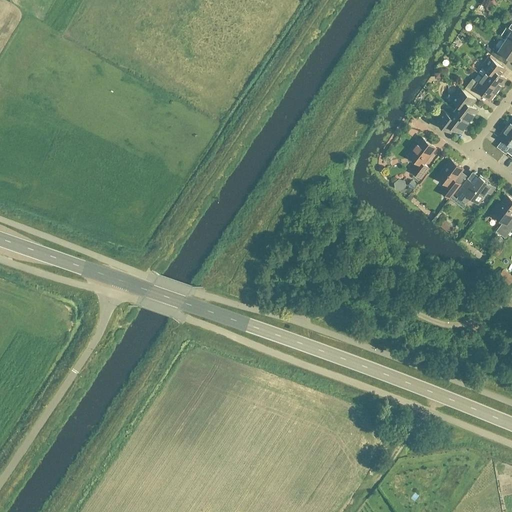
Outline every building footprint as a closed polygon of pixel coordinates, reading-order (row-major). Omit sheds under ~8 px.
[(511,20),(500,36),(511,44),(511,20)] [(500,37),(506,40),(499,50),(495,48),(491,53),(504,63),(509,56),(511,58),(511,44),(500,36),(500,37)] [(488,70),(483,77),(499,89),(506,79),(502,75),(506,69),(489,57),(482,66),(488,70)] [(491,99),(499,89),(483,77),(478,83),(472,79),(465,88),(476,97),(480,91),(491,99)] [(454,110),(469,121),(474,114),(473,113),(476,109),(471,105),(476,99),(460,87),(451,99),(458,104),(454,110)] [(463,129),(469,121),(454,110),(450,115),(443,110),(435,120),(451,133),(454,128),(459,131),(462,128),(463,129)] [(432,134),(435,130),(424,122),(421,126),(432,134)] [(511,130),(507,127),(500,136),(511,145),(511,146),(507,152),(511,155),(511,130)] [(411,170),(421,178),(429,168),(423,163),(435,148),(422,137),(409,155),(418,162),(411,170)] [(448,185),(443,192),(450,198),(460,184),(455,180),(463,169),(451,159),(437,177),(448,185)] [(481,176),(486,168),(481,165),(476,173),(481,176)] [(468,180),(457,194),(467,202),(470,197),(478,203),(487,191),(490,194),(495,188),(479,176),(474,184),(468,180)] [(496,231),(505,238),(511,228),(511,217),(511,218),(511,217),(511,199),(507,195),(499,205),(498,204),(492,213),(503,222),(496,231)]
